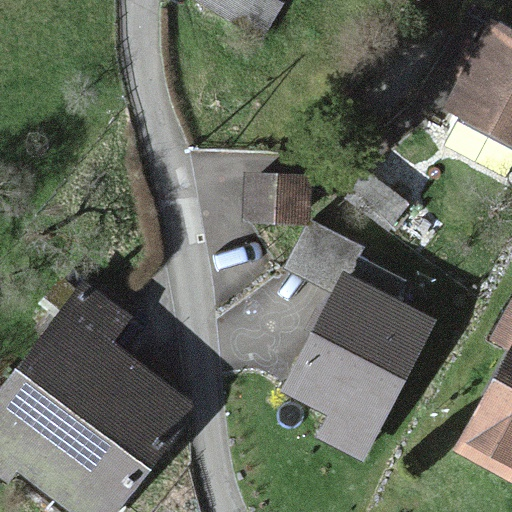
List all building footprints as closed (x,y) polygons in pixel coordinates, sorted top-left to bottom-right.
[(511,30),(492,20),(444,110),(511,146),(511,30)] [(307,175),(244,173),(242,221),(305,222),(307,175)] [(310,219),(284,267),(333,293),(280,393),(324,416),(313,438),(363,464),(439,319),(395,296),(402,282),(356,257),(362,246),(310,219)] [(130,317),(81,280),(0,385),(0,481),(4,485),(14,472),(65,511),(118,511),(199,406),(113,341),(130,317)] [(511,318),(454,438),(511,465),(511,318)]
